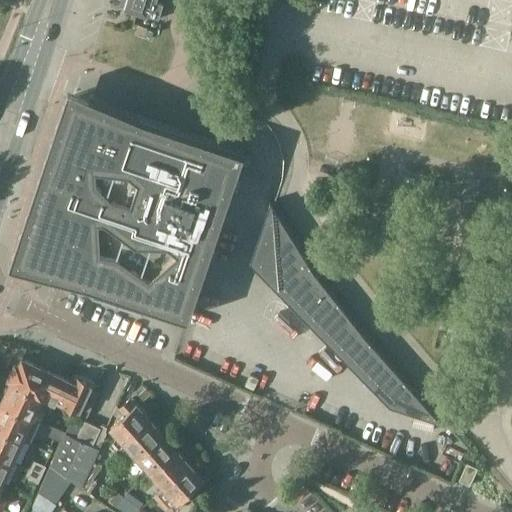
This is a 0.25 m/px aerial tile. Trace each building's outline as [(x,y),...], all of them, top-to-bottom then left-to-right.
[(128,0),(126,9),(145,15),(150,0),(128,0)] [(27,210),(9,264),(11,264),(20,266),(25,268),(78,281),(87,284),(95,286),(145,303),(188,317),(189,318),(219,228),(244,152),(225,145),(146,119),(144,118),(69,86),(42,167),(32,195),(27,210)] [(278,284),(317,324),(339,303),(314,272),(294,239),(293,240),(278,284)] [(9,379),(13,381),(47,396),(45,401),(62,407),(63,404),(81,413),(95,383),(76,374),(73,382),(23,359),(20,365),(16,364),(9,379)] [(391,365),(373,382),(392,401),(434,415),(435,415),(436,415),(391,365)] [(6,393),(4,399),(42,417),(45,412),(41,410),(45,401),(47,396),(13,381),(12,383),(7,384),(5,390),(6,393)] [(40,421),(42,417),(4,399),(1,406),(0,405),(0,429),(22,440),(28,442),(32,433),(26,430),(32,418),(40,421)] [(119,449),(126,443),(152,420),(137,403),(135,405),(130,399),(120,408),(125,415),(110,427),(117,435),(113,442),(119,449)] [(105,431),(107,427),(101,424),(100,427),(84,420),(81,427),(68,421),(64,431),(59,441),(48,463),(70,479),(81,487),(93,460),(106,433),(105,431)] [(135,459),(139,456),(163,434),(152,420),(126,443),(132,450),(129,452),(135,459)] [(59,441),(64,431),(53,426),(48,435),(59,441)] [(0,450),(14,457),(22,440),(0,429),(0,450)] [(178,450),(163,434),(139,456),(147,465),(143,468),(148,475),(152,472),(178,450)] [(0,477),(4,479),(14,457),(0,450),(0,477)] [(156,483),(161,489),(190,464),(178,450),(152,472),(159,480),(156,483)] [(27,466),(40,472),(43,465),(30,459),(27,466)] [(93,460),(81,487),(87,491),(95,480),(92,478),(101,464),(93,460)] [(478,467),(467,462),(459,480),(470,485),(478,467)] [(48,463),(35,490),(54,502),(70,479),(48,463)] [(203,478),(190,464),(161,489),(155,495),(167,508),(173,509),(174,509),(194,491),(192,488),(203,478)] [(35,482),(40,472),(27,466),(22,476),(35,482)] [(105,500),(114,505),(120,495),(112,489),(105,500)] [(29,503),(30,506),(38,511),(49,511),(55,504),(54,502),(35,490),(29,503)] [(129,500),(120,495),(114,505),(122,511),(129,500)]
